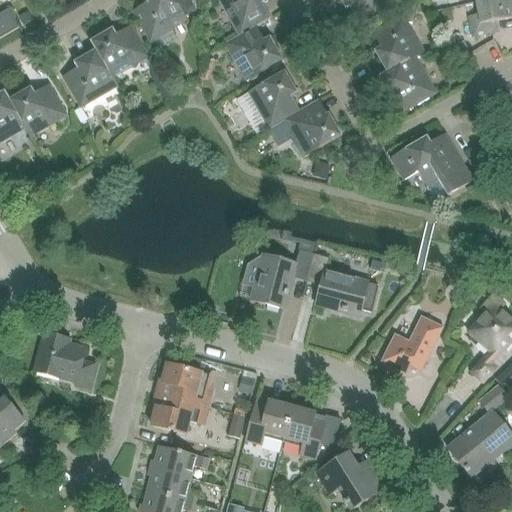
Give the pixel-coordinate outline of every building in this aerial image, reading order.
[(145,0),(148,5),(135,13),(152,43),(189,22),(181,8),(195,0),(194,0),(145,0)] [(221,0),(219,1),(239,36),(240,37),(255,28),(256,29),(271,21),(263,6),(269,2),(267,0),(221,0)] [(387,0),(338,0),(346,12),(352,8),(360,23),(391,5),(387,0)] [(511,21),(511,0),(501,0),(475,5),(477,16),(468,18),(471,38),(499,33),(497,24),(511,21)] [(0,15),(0,40),(19,29),(8,10),(0,15)] [(401,18),(371,35),(380,50),(374,53),(386,74),(386,75),(414,59),(414,60),(422,55),(401,18)] [(240,37),(239,36),(227,44),(248,80),(283,60),(271,39),(264,43),(256,29),(255,28),(240,37)] [(90,44),(95,53),(96,53),(112,80),(113,80),(148,59),(131,29),(116,38),(112,31),(90,44)] [(96,53),(95,53),(73,66),(76,71),(62,79),(80,111),(118,89),(113,80),(112,80),(96,53)] [(206,59),(204,67),(213,69),(215,62),(206,59)] [(386,75),(386,74),(377,80),(390,102),(396,99),(404,113),(435,96),(414,60),(414,59),(386,75)] [(281,125),(285,123),(300,114),(299,114),(291,99),(297,96),(285,74),(249,94),(270,132),(271,131),(281,125)] [(31,89),(10,102),(9,102),(26,129),(24,130),(30,140),(68,117),(49,86),(35,95),(31,89)] [(0,144),(24,130),(26,129),(9,102),(10,102),(5,93),(0,95),(0,144)] [(318,103),(299,114),(300,114),(285,123),(305,159),(342,138),(329,116),(326,118),(318,103)] [(281,125),(271,131),(278,144),(289,139),(281,125)] [(427,140),(391,161),(404,183),(419,175),(427,189),(439,182),(448,198),(473,184),(445,137),(431,145),(427,140)] [(317,164),(314,177),(326,180),(329,168),(317,164)] [(294,278),(307,282),(314,256),(299,252),(296,265),(263,256),(251,302),(285,311),(294,278)] [(329,260),(314,256),(307,282),(321,285),(316,306),(360,318),(362,312),(372,314),(379,287),(369,285),(369,284),(326,272),(329,260)] [(401,267),(398,275),(406,278),(408,270),(401,267)] [(479,283),(473,291),(484,298),(490,290),(479,283)] [(485,315),(468,334),(491,355),(486,360),(485,358),(471,374),(483,385),(497,370),(493,366),(511,345),(511,320),(502,311),(506,307),(494,296),(481,311),(485,315)] [(395,336),(381,364),(406,376),(410,368),(422,374),(445,330),(422,319),(409,344),(395,336)] [(45,335),(35,373),(77,385),(76,389),(92,393),(100,367),(85,363),(88,351),(62,344),(63,340),(45,335)] [(511,352),(501,368),(511,375),(511,352)] [(166,366),(159,397),(208,409),(212,392),(209,391),(212,377),(166,366)] [(251,396),(255,381),(241,377),(238,393),(251,396)] [(489,416),(447,449),(472,480),(511,447),(511,435),(494,413),(508,402),(498,389),(479,404),(489,416)] [(208,409),(158,397),(151,428),(187,437),(190,424),(204,427),(208,409)] [(0,438),(6,445),(17,437),(14,433),(25,424),(5,400),(0,403),(0,438)] [(264,438),(282,443),(292,408),(269,403),(266,414),(255,412),(246,443),(262,447),(264,438)] [(292,408),(282,443),(302,448),(300,457),(316,461),(320,447),(331,450),(340,422),(325,417),(323,427),(313,424),(316,415),(292,408)] [(234,415),(227,438),(240,441),(246,419),(234,415)] [(154,463),(152,470),(192,481),(195,469),(207,472),(210,461),(161,448),(157,464),(154,463)] [(349,455),(319,474),(331,493),(333,494),(334,495),(339,493),(340,491),(351,509),(352,510),(354,511),(355,511),(358,510),(385,493),(386,492),(385,490),(375,473),(373,472),(371,473),(366,466),(365,466),(359,469),(349,455)] [(192,481),(152,470),(150,477),(153,478),(149,493),(198,506),(201,496),(189,493),(192,481)] [(196,511),(198,506),(149,493),(146,507),(142,506),(140,511),(196,511)]
